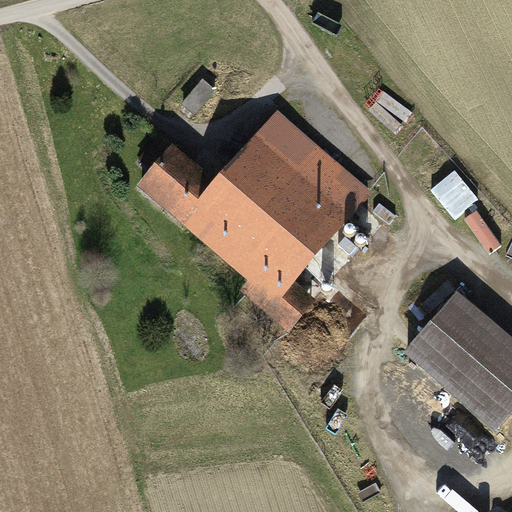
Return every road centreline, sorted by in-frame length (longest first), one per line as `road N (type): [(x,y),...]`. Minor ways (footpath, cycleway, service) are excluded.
road 1 (track): [(511,312),(266,0)]
road 2 (track): [(41,5),(183,136),(211,133),(258,100),(305,48)]
